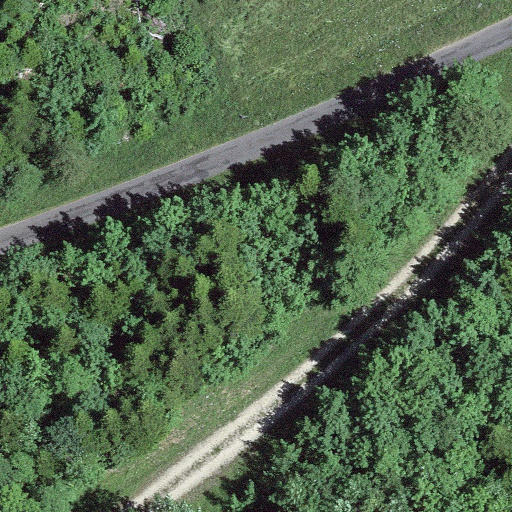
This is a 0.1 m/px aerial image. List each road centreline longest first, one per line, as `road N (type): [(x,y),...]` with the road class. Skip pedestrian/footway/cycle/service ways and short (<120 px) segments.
road 1 (track): [(0,243),(163,184),(511,31)]
road 2 (track): [(511,167),(427,270),(265,414),(134,511)]
